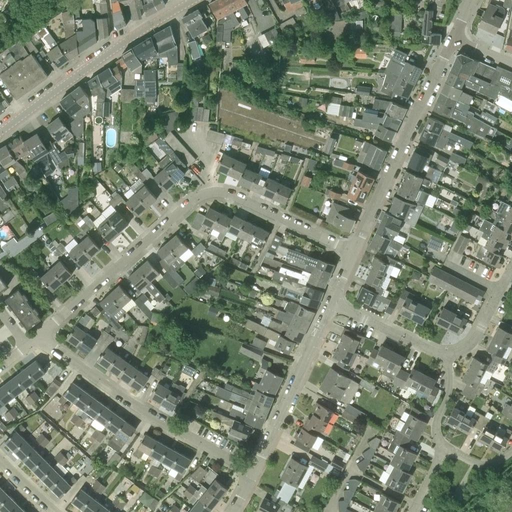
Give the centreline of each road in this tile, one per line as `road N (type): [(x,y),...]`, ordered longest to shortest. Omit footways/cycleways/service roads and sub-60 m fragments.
road 1 (residential): [(40,336),(207,192),(228,192),(357,252)]
road 2 (residential): [(254,470),(154,419),(40,336)]
road 3 (tertiary): [(0,132),(195,0)]
road 4 (residential): [(357,252),(454,40)]
road 5 (residential): [(254,470),(333,305)]
road 6 (residential): [(333,305),(446,354)]
